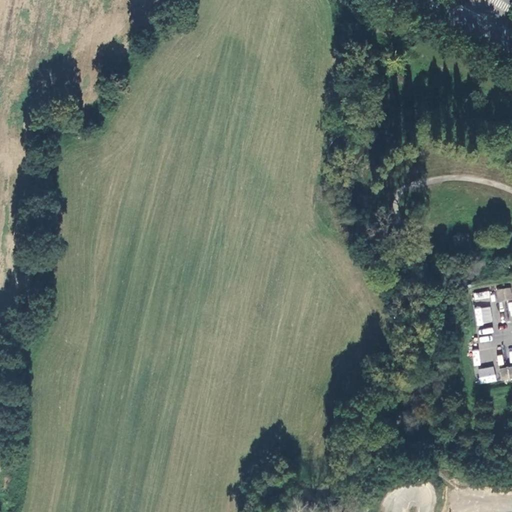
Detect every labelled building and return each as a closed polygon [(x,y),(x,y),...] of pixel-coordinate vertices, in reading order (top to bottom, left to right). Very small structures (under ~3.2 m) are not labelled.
[(511,291),(508,291),(507,289),(499,290),(500,293),(497,293),(498,302),(511,300),(511,291)] [(474,291),(474,300),(489,301),(490,292),(474,291)] [(490,306),(474,308),(476,325),(492,322),(490,306)] [(480,335),(493,332),(492,327),(478,330),(480,335)] [(478,368),(479,383),(495,382),(494,367),(478,368)] [(504,378),(505,381),(511,379),(511,367),(500,369),(501,379),(504,378)]
